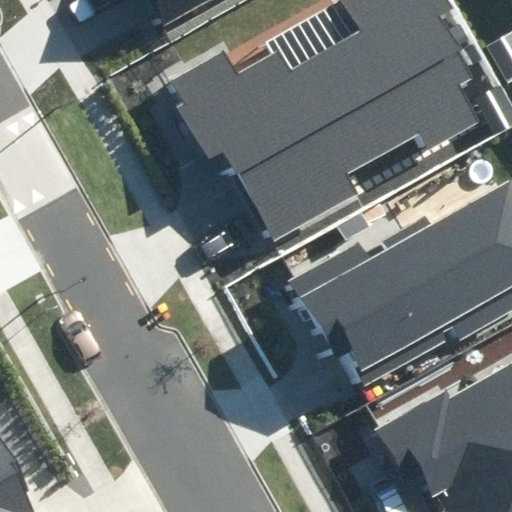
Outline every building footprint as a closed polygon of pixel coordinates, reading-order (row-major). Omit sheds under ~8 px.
[(153,0),(164,18),(197,0),(153,0)] [(432,0),(342,0),(359,30),(290,68),(276,45),(229,71),(220,54),(172,81),(267,248),(363,194),(350,173),(416,135),(425,151),(478,121),(458,86),(476,76),(432,0)] [(511,301),(511,183),(511,181),(374,255),(364,237),(288,279),(332,359),(348,350),(365,381),(511,301)] [(511,511),(511,361),(377,430),(405,486),(423,477),(441,511),(511,511)] [(0,511),(27,511),(26,510),(36,504),(0,441),(0,511)]
